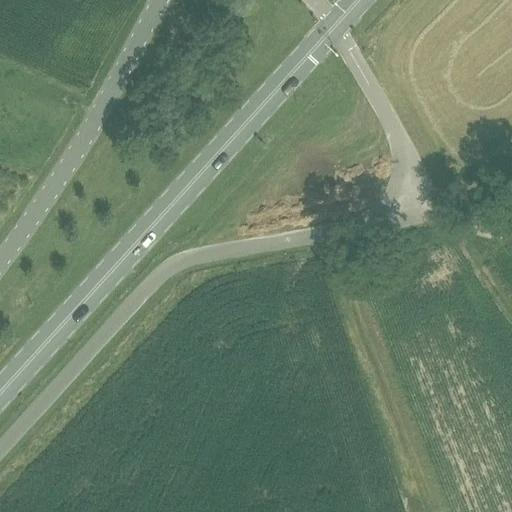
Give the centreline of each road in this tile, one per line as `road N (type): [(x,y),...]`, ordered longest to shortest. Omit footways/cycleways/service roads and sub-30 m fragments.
road 1 (unclassified): [(428,199),(314,236),(170,265),(0,448)]
road 2 (primary): [(0,394),(335,27)]
road 3 (unclassified): [(0,259),(86,142),(164,0)]
road 4 (unclassified): [(335,27),(428,199)]
road 5 (track): [(511,310),(460,221),(511,231)]
